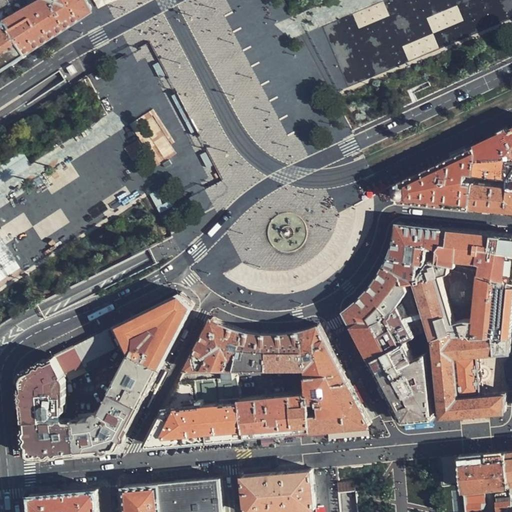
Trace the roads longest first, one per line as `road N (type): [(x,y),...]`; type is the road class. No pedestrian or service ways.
road 1 (primary): [(0,332),(216,220),(511,88)]
road 2 (primary): [(178,266),(265,186),(511,71)]
road 3 (residential): [(511,220),(390,212),(363,271),(324,306),(278,318),(213,299)]
road 4 (primary): [(11,476),(4,363),(21,345),(85,314)]
road 5 (primary): [(170,0),(0,98)]
road 6 (residential): [(213,299),(129,465)]
